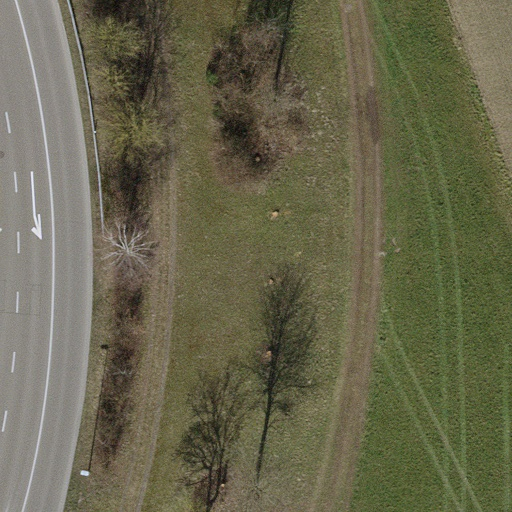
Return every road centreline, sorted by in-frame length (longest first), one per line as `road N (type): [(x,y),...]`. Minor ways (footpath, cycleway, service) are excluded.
road 1 (tertiary): [(5,511),(37,346),(41,241),(38,112),(17,0)]
road 2 (track): [(131,511),(150,430),(165,289),(164,92),(150,0)]
